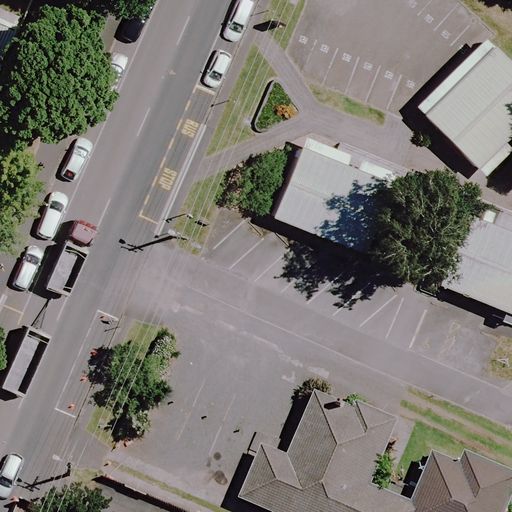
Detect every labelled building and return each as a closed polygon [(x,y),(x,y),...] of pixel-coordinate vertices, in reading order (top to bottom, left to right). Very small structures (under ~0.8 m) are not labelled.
[(0,41),(9,19),(0,15),(0,41)] [(411,110),(466,165),(511,120),(511,73),(481,42),(411,110)] [(404,178),(297,133),(261,225),(367,269),(404,178)] [(511,225),(467,207),(433,287),(511,319),(511,225)] [(250,511),(504,511),(511,495),(511,477),(434,445),(408,508),(368,491),(394,428),(312,394),(287,454),(262,444),(236,506),(250,511)]
